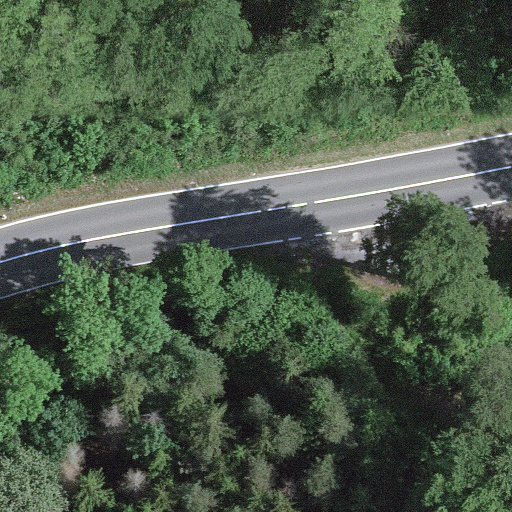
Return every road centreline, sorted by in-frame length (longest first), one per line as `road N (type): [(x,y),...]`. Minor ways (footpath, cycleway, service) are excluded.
road 1 (primary): [(511,167),(67,245),(0,266)]
road 2 (track): [(220,216),(462,419),(511,507)]
